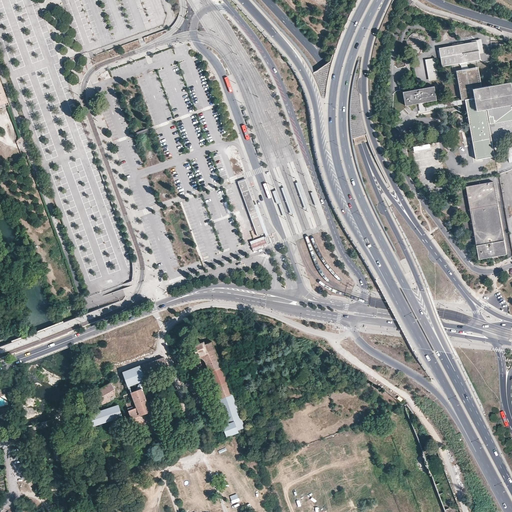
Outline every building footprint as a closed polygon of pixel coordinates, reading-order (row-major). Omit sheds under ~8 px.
[(442,66),(459,63),(466,62),(487,58),(484,40),(439,48),(442,66)] [(425,60),(429,81),(438,80),(434,58),(425,60)] [(478,118),(469,119),(476,159),(494,156),(487,116),(485,109),(511,104),(511,86),(511,87),(510,82),(482,87),(478,67),(469,69),(462,70),(456,71),(461,99),(462,100),(465,99),(474,98),(478,118)] [(2,86),(0,80),(0,108),(1,111),(9,108),(8,106),(9,106),(2,86)] [(418,103),(426,102),(436,100),(434,86),(403,92),(406,105),(418,103)] [(467,110),(469,119),(478,118),(474,98),(465,99),(466,103),(467,110)] [(466,103),(465,99),(462,100),(461,99),(453,101),(426,106),(426,110),(460,104),(466,103)] [(426,106),(426,102),(418,103),(420,111),(426,110),(426,106)] [(245,180),(252,200),(254,199),(246,178),(238,181),(238,182),(245,180)] [(252,200),(245,180),(238,182),(257,235),(264,233),(254,205),(252,200)] [(507,256),(494,183),(467,188),(479,261),(507,256)] [(257,204),(254,205),(264,233),(266,237),(268,236),(257,204)] [(266,245),(264,238),(250,242),(253,250),(253,251),(267,247),(266,245)] [(209,371),(221,367),(211,342),(205,344),(204,341),(192,346),(196,357),(201,358),(204,360),(205,362),(209,371)] [(182,350),(171,354),(174,361),(185,357),(182,350)] [(140,366),(144,377),(167,368),(163,357),(140,366)] [(153,400),(147,402),(141,384),(141,380),(142,378),(144,377),(140,366),(140,365),(128,370),(129,372),(124,374),(125,377),(124,378),(135,406),(128,409),(127,409),(130,418),(156,408),(153,400)] [(224,376),(221,367),(209,371),(212,380),(211,381),(217,397),(218,397),(221,406),(223,410),(236,405),(225,376),(224,376)] [(93,393),(96,401),(98,405),(117,397),(114,393),(115,393),(115,389),(110,381),(98,388),(93,392),(93,393)] [(119,403),(125,420),(130,418),(127,409),(128,409),(123,394),(122,395),(124,398),(121,399),(119,403)] [(244,428),(245,427),(236,405),(223,410),(225,416),(225,420),(224,423),(222,425),(226,436),(239,432),(238,430),(244,428)] [(121,417),(118,406),(90,414),(93,423),(99,421),(100,423),(115,418),(115,419),(121,417)] [(347,451),(354,448),(351,441),(344,444),(347,451)] [(358,445),(361,452),(367,450),(365,442),(358,445)] [(310,453),(312,461),(320,459),(318,452),(310,453)] [(370,457),(363,460),(365,467),(372,465),(370,457)] [(308,465),(301,467),(303,474),(310,472),(308,465)] [(324,478),(327,486),(335,483),(332,475),(324,478)] [(358,478),(360,486),(367,483),(364,476),(358,478)] [(349,479),(342,482),(345,489),(352,486),(349,479)] [(243,493),(249,490),(246,482),(239,485),(243,493)] [(199,489),(189,492),(195,511),(205,508),(199,489)] [(232,491),(225,494),(229,501),(235,498),(232,491)] [(313,491),(306,494),(309,501),(316,498),(313,491)] [(288,497),(281,500),(283,507),(291,504),(288,497)] [(330,497),(323,499),(325,507),(332,505),(330,497)] [(242,499),(235,502),(237,508),(245,506),(242,499)] [(306,506),(308,511),(310,511),(315,510),(312,503),(306,506)]
